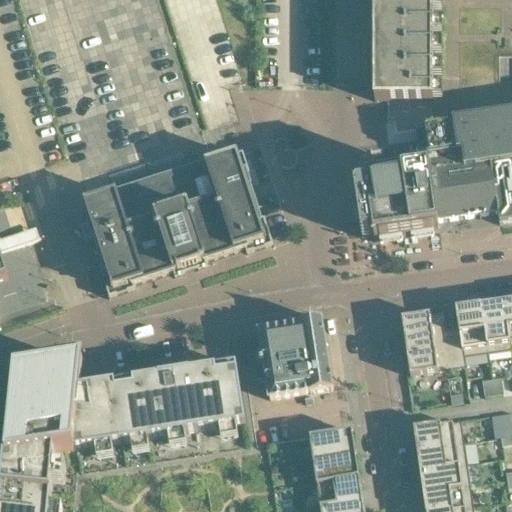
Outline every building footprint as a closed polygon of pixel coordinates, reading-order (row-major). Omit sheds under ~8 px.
[(511,0),(374,0),(375,103),(433,103),(433,0),(511,0)] [(511,117),(423,132),(427,158),(426,158),(427,176),(367,185),(367,190),(358,192),(356,196),(357,206),(358,206),(363,240),(375,238),(375,243),(439,234),(500,225),(500,227),(511,225),(511,117)] [(103,274),(111,300),(136,292),(135,288),(174,276),(175,280),(208,269),(207,265),(246,253),(247,256),(273,247),(264,220),(261,221),(251,190),(258,187),(254,175),(249,176),(243,156),(217,165),(86,206),(91,225),(89,226),(104,273),(103,274)] [(1,256),(0,253),(0,286),(10,283),(1,256)] [(511,346),(505,305),(481,309),(488,357),(511,353),(511,349),(511,346)] [(488,357),(481,309),(456,312),(459,332),(463,361),(465,361),(488,357)] [(463,361),(459,332),(446,334),(444,316),(402,322),(410,380),(466,371),(465,361),(463,361)] [(334,391),(323,323),(323,321),(299,325),(300,328),(259,334),(270,401),(334,391)] [(0,511),(160,511),(163,486),(186,483),(190,511),(336,511),(325,438),(310,441),(249,450),(246,427),(236,368),(220,370),(81,392),(78,392),(75,428),(20,436),(9,444),(7,444),(7,445),(2,494),(1,494),(0,505),(0,511)] [(502,382),(492,383),(494,399),(504,397),(502,382)] [(494,399),(492,383),(482,384),(485,400),(494,399)] [(457,398),(444,401),(445,409),(458,406),(457,398)] [(414,431),(417,453),(464,446),(461,425),(414,431)] [(511,431),(500,434),(501,442),(511,440),(511,431)] [(325,438),(310,441),(315,469),(357,462),(353,434),(325,438)] [(511,448),(511,440),(501,442),(502,450),(511,448)] [(467,468),(464,446),(417,453),(420,475),(467,468)] [(318,491),(360,485),(357,462),(315,469),(318,491)] [(470,490),(467,468),(420,475),(424,496),(470,490)] [(321,511),(335,511),(364,508),(360,485),(318,491),(321,511)] [(467,511),(474,511),(470,490),(424,496),(426,511),(467,511)]
